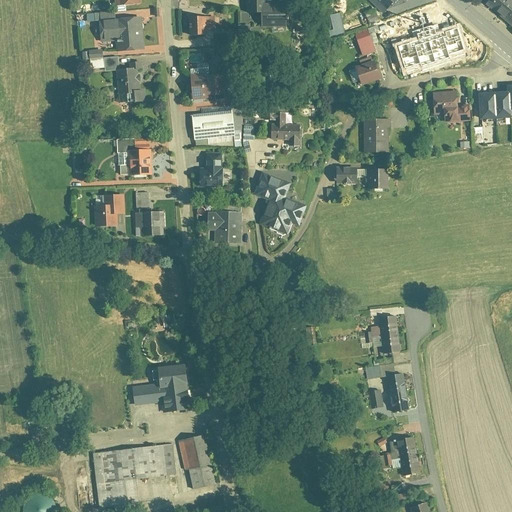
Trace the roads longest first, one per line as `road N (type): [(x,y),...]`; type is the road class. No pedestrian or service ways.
road 1 (residential): [(508,48),(481,70),(381,91),(361,106),(295,240),(275,260),(189,253)]
road 2 (residential): [(189,253),(236,511)]
road 3 (residential): [(166,0),(189,253)]
road 4 (residential): [(446,511),(418,383),(415,322)]
road 5 (residential): [(189,253),(69,238),(0,239)]
